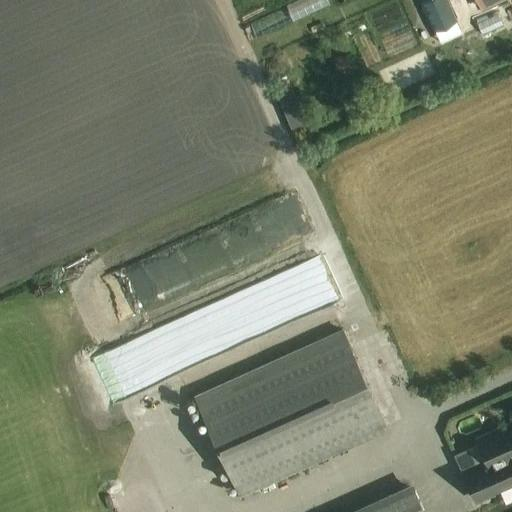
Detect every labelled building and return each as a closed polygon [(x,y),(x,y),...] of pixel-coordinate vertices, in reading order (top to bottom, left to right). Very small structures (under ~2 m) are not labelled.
[(477,0),(481,9),(500,0),(477,0)] [(435,49),(451,43),(439,11),(423,16),(435,49)] [(497,24),(473,37),(481,52),(505,39),(497,24)] [(112,290),(134,282),(131,274),(109,282),(112,290)] [(323,278),(126,359),(141,397),(339,316),(323,278)] [(196,397),(240,494),(387,427),(343,331),(196,397)] [(463,472),(476,499),(511,482),(511,458),(511,457),(511,456),(511,423),(477,439),(487,461),(463,472)] [(364,511),(424,511),(414,489),(364,511)]
